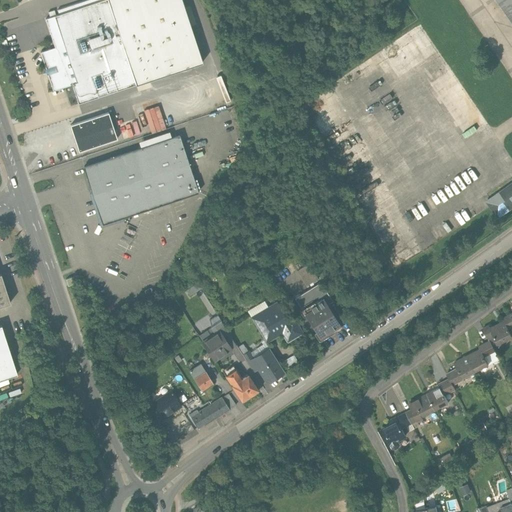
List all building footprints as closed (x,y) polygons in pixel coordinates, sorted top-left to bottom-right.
[(107,0),(103,0),(45,19),(55,48),(40,52),(46,69),(44,69),(42,73),(46,75),(47,75),(53,91),(72,85),(78,104),(136,85),(107,0)] [(107,0),(136,85),(203,63),(181,0),(107,0)] [(511,0),(496,0),(511,23),(511,0)] [(108,113),(70,125),(79,152),(117,139),(108,113)] [(179,136),(84,167),(103,224),(198,193),(179,136)] [(511,208),(511,183),(486,202),(498,218),(511,208)] [(308,263),(297,271),(306,286),(318,279),(308,263)] [(0,308),(11,305),(1,275),(0,275),(0,308)] [(303,312),(324,299),(327,305),(332,301),(320,282),(295,298),(303,312)] [(327,305),(324,299),(303,312),(321,341),(336,332),(338,331),(340,329),(342,328),(327,305)] [(302,333),(295,321),(289,325),(278,306),(270,311),(268,308),(251,318),(266,342),(282,333),(287,342),(302,333)] [(511,327),(511,324),(508,316),(502,319),(504,322),(508,329),(511,327)] [(215,326),(218,332),(219,332),(222,336),(227,332),(221,322),(215,326)] [(494,337),(498,345),(511,338),(508,329),(504,322),(490,329),(494,337)] [(488,340),(494,337),(490,329),(488,326),(482,329),(488,340)] [(0,327),(0,382),(18,376),(16,372),(17,370),(15,369),(10,353),(11,351),(9,350),(4,334),(5,332),(3,331),(1,327),(0,327)] [(219,332),(218,332),(203,342),(215,359),(230,349),(222,336),(219,332)] [(493,352),(488,342),(478,347),(480,350),(484,357),(493,352)] [(285,372),(270,349),(253,359),(258,367),(258,368),(267,383),(285,372)] [(467,357),(475,372),(488,365),(484,357),(480,350),(467,357)] [(174,360),(180,367),(184,364),(189,361),(183,353),(174,360)] [(253,372),(258,368),(258,367),(253,359),(249,353),(243,356),(253,372)] [(462,378),(475,372),(467,357),(454,363),(457,369),(461,376),(462,378)] [(213,382),(201,363),(189,370),(192,376),(201,389),(213,382)] [(192,376),(189,370),(184,364),(180,367),(187,379),(192,376)] [(227,377),(237,371),(234,365),(223,372),(227,377)] [(461,376),(457,369),(446,375),(449,380),(452,386),(458,383),(455,379),(461,376)] [(242,378),(237,371),(227,377),(243,402),(259,391),(248,374),(242,378)] [(454,391),(452,386),(449,380),(438,385),(440,388),(444,396),(454,391)] [(423,397),(431,414),(449,406),(444,396),(440,388),(423,397)] [(180,406),(170,391),(154,402),(159,409),(164,416),(180,406)] [(222,397),(229,409),(236,405),(228,393),(222,397)] [(229,409),(222,397),(199,412),(197,410),(189,414),(197,427),(204,422),(205,423),(229,409)] [(417,421),(431,414),(423,397),(409,404),(412,410),(417,421)] [(164,416),(159,409),(153,413),(160,423),(166,419),(164,416)] [(417,421),(412,410),(404,414),(409,425),(417,421)] [(409,425),(404,414),(396,418),(398,422),(402,429),(409,425)] [(398,422),(384,429),(393,447),(397,448),(400,446),(400,443),(399,440),(406,436),(402,429),(398,422)] [(504,480),(500,472),(495,475),(499,482),(504,480)] [(471,493),(468,485),(460,488),(463,496),(471,493)] [(443,486),(432,494),(435,498),(444,491),(443,490),(445,488),(443,486)] [(509,500),(486,510),(486,511),(502,511),(501,509),(511,505),(510,504),(509,500)]
